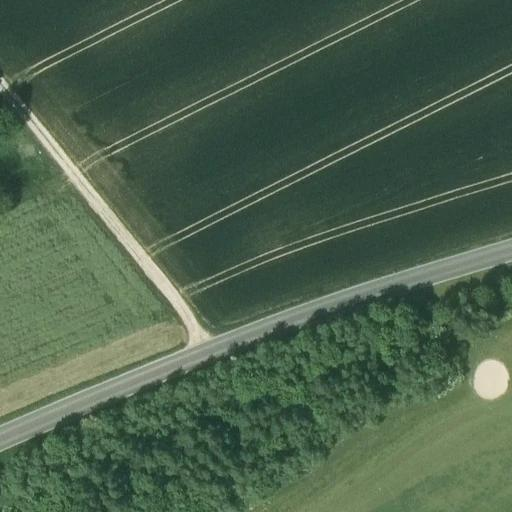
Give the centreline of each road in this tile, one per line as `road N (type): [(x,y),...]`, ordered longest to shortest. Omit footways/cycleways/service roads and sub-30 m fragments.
road 1 (unclassified): [(0,442),(213,352),(511,250)]
road 2 (track): [(0,88),(213,352)]
